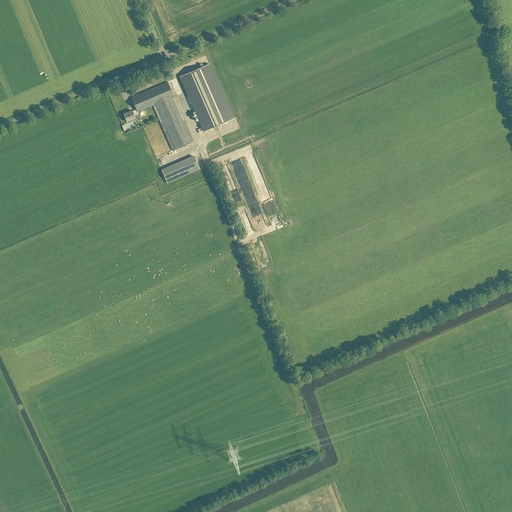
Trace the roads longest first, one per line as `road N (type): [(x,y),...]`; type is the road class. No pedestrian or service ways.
road 1 (unclassified): [(0,127),(164,57)]
road 2 (unclassified): [(164,57),(298,0)]
